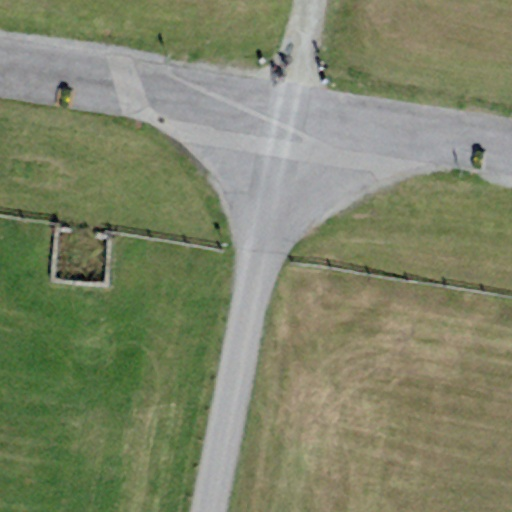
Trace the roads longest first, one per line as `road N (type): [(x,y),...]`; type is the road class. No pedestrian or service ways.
road 1 (residential): [(295,121),(217,511)]
road 2 (residential): [(295,121),(0,72)]
road 3 (residential): [(511,155),(295,121)]
road 4 (track): [(319,0),(295,121)]
